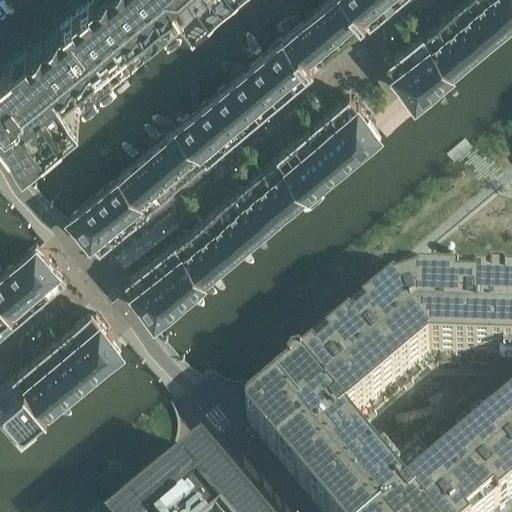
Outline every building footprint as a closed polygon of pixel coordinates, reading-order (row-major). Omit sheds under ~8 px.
[(88,0),(0,74),(0,129),(24,158),(213,0),(88,0)] [(365,14),(353,0),(325,0),(313,11),(334,36),(359,15),(361,18),(364,15),(365,14)] [(389,7),(382,0),(353,0),(365,14),(364,15),(370,23),(371,22),(389,7)] [(471,0),(462,0),(453,8),(482,42),(496,29),(471,0)] [(496,0),(471,0),(496,29),(511,17),(496,0)] [(511,0),(496,0),(511,17),(511,16),(511,0)] [(439,20),(467,54),(482,42),(453,8),(439,20)] [(313,11),(284,35),(307,63),(308,62),(311,59),(309,57),(334,36),(313,11)] [(424,30),(423,31),(452,66),(467,54),(439,20),(425,31),(424,30)] [(435,81),(452,66),(423,31),(405,46),(435,81)] [(284,35),(266,50),(296,85),(313,70),(315,69),(308,62),(307,63),(284,35)] [(416,97),(435,81),(405,46),(394,55),(394,57),(388,62),(394,69),(393,69),(394,71),(416,97)] [(296,85),(266,50),(249,64),(278,100),(296,85)] [(278,100),(249,64),(231,79),(261,115),(278,100)] [(261,115),(231,79),(214,94),(243,129),(261,115)] [(243,129),(214,94),(196,108),(226,144),(243,129)] [(331,108),(360,143),(379,128),(357,102),(356,101),(350,94),(343,100),(342,99),(331,108)] [(226,144),(196,108),(179,123),(208,158),(226,144)] [(313,123),(343,158),(360,143),(331,108),(313,123)] [(208,158),(179,123),(164,135),(192,169),(205,158),(207,160),(208,158)] [(343,158),(313,123),(296,137),(325,173),(343,158)] [(192,169),(164,135),(149,148),(177,182),(192,169)] [(325,173),(296,137),(278,152),(308,187),(325,173)] [(177,182),(149,148),(134,160),(163,194),(177,182)] [(308,187),(278,152),(277,153),(278,154),(264,166),(293,200),(308,187)] [(163,194),(134,160),(120,172),(141,198),(146,204),(149,208),(150,207),(149,205),(163,194)] [(278,212),(293,200),(264,166),(250,178),(278,212)] [(141,198),(120,172),(108,182),(137,218),(149,208),(146,204),(141,198)] [(263,224),(278,212),(250,178),(235,190),(263,224)] [(137,218),(108,182),(96,192),(125,228),(137,218)] [(249,237),(263,224),(235,190),(220,202),(249,237)] [(125,228),(96,192),(84,202),(113,238),(125,228)] [(113,238),(84,202),(71,213),(97,245),(99,242),(104,243),(105,244),(113,238)] [(234,249),(249,237),(220,202),(205,215),(234,249)] [(219,261),(234,249),(205,215),(191,227),(219,261)] [(183,248),(204,274),(219,261),(191,227),(177,239),(176,237),(175,238),(178,242),(183,248)] [(192,284),(204,274),(183,248),(178,242),(175,238),(163,248),(192,284)] [(37,242),(21,255),(50,290),(51,289),(61,282),(60,280),(60,273),(62,272),(41,247),(40,246),(37,242)] [(180,294),(192,284),(163,248),(151,258),(180,294)] [(21,255),(6,267),(36,303),(37,302),(48,292),(50,290),(21,255)] [(168,304),(180,294),(151,258),(139,268),(168,304)] [(1,270),(0,270),(0,290),(21,315),(22,314),(33,304),(36,303),(6,267),(2,271),(1,270)] [(155,315),(168,304),(139,268),(131,275),(132,277),(132,281),(129,284),(155,315)] [(511,287),(506,287),(504,287),(494,287),(414,284),(398,290),(301,370),(300,369),(292,371),(289,378),(290,380),(287,382),(288,383),(266,401),(265,401),(252,411),(250,413),(249,414),(248,415),(248,416),(247,417),(247,418),(247,419),(247,420),(247,421),(247,422),(247,423),(247,424),(248,425),(248,426),(249,426),(280,464),(279,465),(281,470),(285,473),(287,472),(288,473),(286,474),(289,479),(293,482),(294,481),(319,510),(320,511),(499,511),(509,504),(510,503),(511,501),(511,287)] [(0,331),(1,332),(17,318),(16,318),(19,315),(20,316),(21,315),(0,290),(0,331)] [(77,320),(76,321),(106,356),(121,343),(118,339),(117,338),(96,313),(95,314),(88,313),(87,312),(77,320)] [(62,332),(61,333),(91,369),(106,356),(76,321),(74,323),(70,326),(62,332)] [(48,345),(47,346),(76,381),(91,369),(61,333),(59,335),(48,345)] [(33,357),(32,358),(61,393),(76,381),(47,346),(44,347),(33,357)] [(18,369),(17,370),(46,406),(48,407),(58,398),(57,397),(61,393),(32,358),(30,360),(18,369)] [(13,374),(0,384),(0,391),(2,394),(5,397),(0,400),(23,427),(25,425),(48,407),(46,406),(17,370),(16,371),(17,372),(13,375),(13,374)] [(261,511),(246,493),(240,498),(239,495),(238,496),(232,489),(233,489),(229,484),(228,485),(222,478),(223,477),(203,452),(202,453),(131,511),(261,511)]
